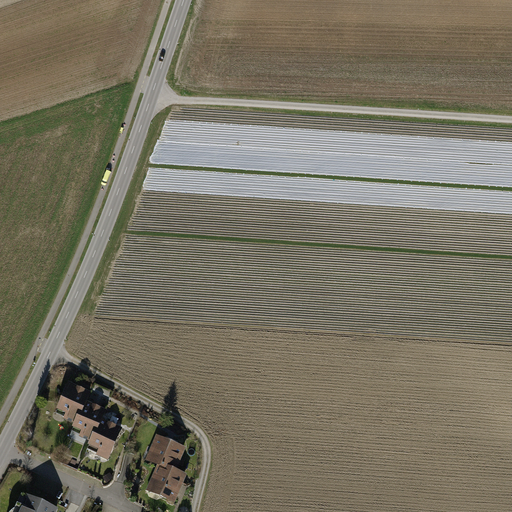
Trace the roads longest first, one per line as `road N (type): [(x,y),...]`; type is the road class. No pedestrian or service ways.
road 1 (unclassified): [(183,0),(78,291),(1,451)]
road 2 (track): [(511,116),(151,95)]
road 3 (track): [(197,511),(208,458),(201,435),(38,342)]
road 4 (residential): [(1,451),(134,509)]
